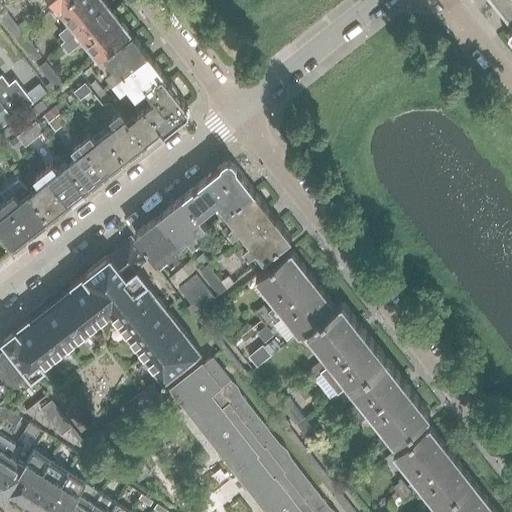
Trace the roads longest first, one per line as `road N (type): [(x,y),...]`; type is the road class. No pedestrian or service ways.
road 1 (residential): [(234,112),(511,463)]
road 2 (residential): [(0,298),(234,112)]
road 3 (residential): [(234,112),(378,0)]
road 4 (residential): [(145,0),(234,112)]
